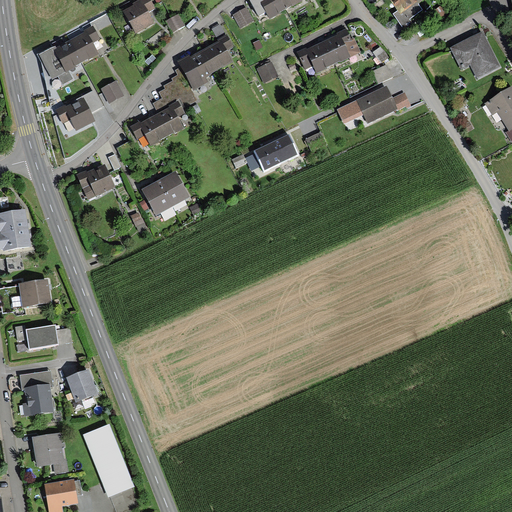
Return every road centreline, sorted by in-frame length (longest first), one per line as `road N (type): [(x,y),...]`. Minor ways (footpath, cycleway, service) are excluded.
road 1 (primary): [(42,180),(169,511)]
road 2 (residential): [(42,180),(106,136),(195,28),(231,0)]
road 3 (residential): [(504,216),(403,57)]
road 4 (primary): [(2,0),(35,158)]
road 5 (residential): [(0,378),(21,511)]
road 6 (residential): [(511,53),(481,17),(403,57)]
